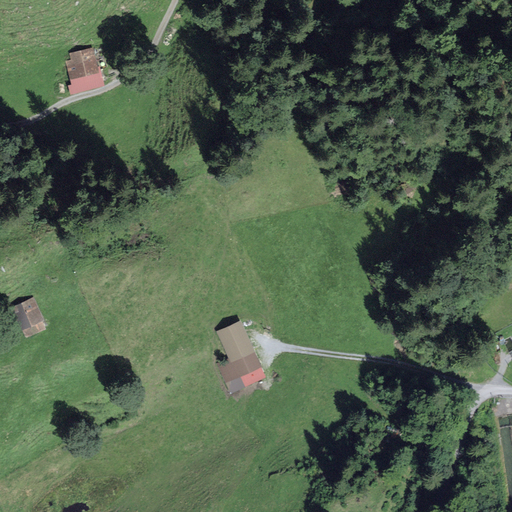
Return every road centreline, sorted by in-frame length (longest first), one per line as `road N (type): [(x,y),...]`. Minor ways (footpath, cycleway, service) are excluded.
road 1 (track): [(145,61),(161,155),(219,222),(262,314),(267,344)]
road 2 (track): [(178,0),(145,61),(115,82),(0,129)]
road 3 (unclassified): [(511,390),(483,392),(455,466),(422,511)]
